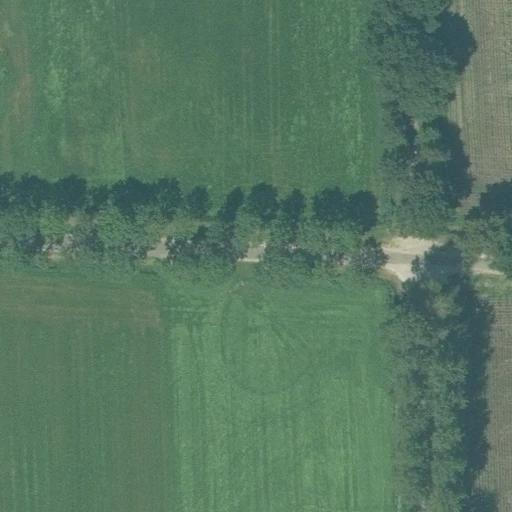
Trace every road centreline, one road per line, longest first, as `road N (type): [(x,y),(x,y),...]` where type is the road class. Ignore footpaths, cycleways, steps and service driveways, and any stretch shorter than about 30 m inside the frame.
road 1 (unclassified): [(415,258),(0,240)]
road 2 (track): [(403,0),(415,258)]
road 3 (unclassified): [(424,511),(415,258)]
